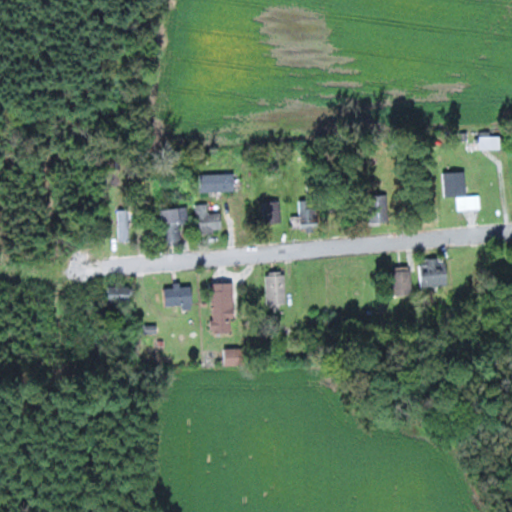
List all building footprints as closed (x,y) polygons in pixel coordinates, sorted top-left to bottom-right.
[(495,136),(482,136),(483,149),(496,148),(495,136)] [(482,209),(482,195),(468,195),(467,172),(445,172),(446,196),(459,196),(459,209),(482,209)] [(237,191),(236,173),(202,174),(202,192),(237,191)] [(294,216),(294,228),(322,226),(321,206),(312,207),(312,199),(301,200),(302,215),(294,216)] [(283,222),(283,201),(265,202),(266,222),(283,222)] [(210,213),(209,203),(197,204),(198,232),(225,231),(224,213),(210,213)] [(182,241),(182,224),(190,223),(189,207),(163,208),(165,242),(182,241)] [(118,209),(119,241),(131,240),(130,209),(118,209)] [(440,258),(419,258),(420,286),(449,285),(449,266),(440,266),(440,258)] [(412,266),(394,267),(395,295),(412,294),(412,266)] [(288,271),(267,272),(268,304),(289,303),(288,271)] [(234,317),(237,317),(237,282),(213,283),(214,332),(234,332),(234,317)] [(195,304),(194,284),(175,285),(175,287),(167,288),(167,305),(195,304)] [(130,285),(106,286),(106,301),(130,301),(130,285)] [(248,348),(225,349),(226,366),(249,365),(248,348)]
